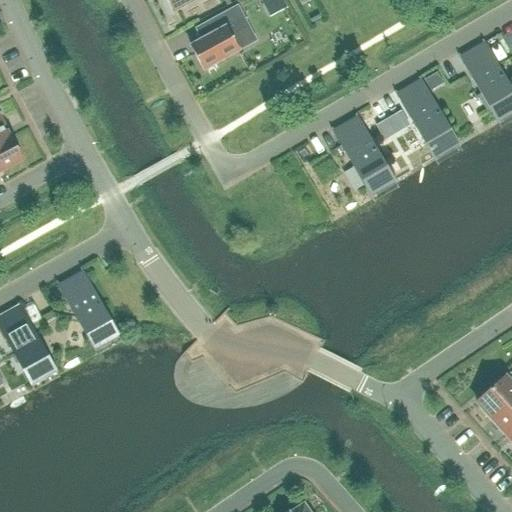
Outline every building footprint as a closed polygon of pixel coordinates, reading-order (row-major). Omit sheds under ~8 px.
[(166,0),(172,11),(194,0),(166,0)] [(217,33),(190,47),(203,70),(244,48),(236,35),(248,28),(237,7),(211,21),(217,33)] [(459,55),(457,56),(494,120),(511,109),(511,91),(483,41),(481,42),(483,44),(460,57),(459,55)] [(395,92),(394,93),(431,157),(456,142),(419,78),(418,79),(419,81),(397,95),(395,92)] [(332,129),(330,130),(368,194),(393,179),(356,115),(354,116),(356,118),(333,131),(332,129)] [(0,143),(8,139),(0,123),(0,143)] [(8,139),(0,143),(0,171),(21,161),(9,138),(8,139)] [(55,283),(91,348),(117,333),(81,269),(79,269),(81,272),(58,285),(56,282),(55,283)] [(0,332),(28,383),(54,368),(18,304),(16,305),(18,307),(0,317),(0,332)] [(480,408),(478,409),(491,423),(511,403),(511,375),(510,373),(476,403),(480,408)] [(511,403),(491,423),(499,433),(501,431),(508,438),(511,433),(511,403)]
